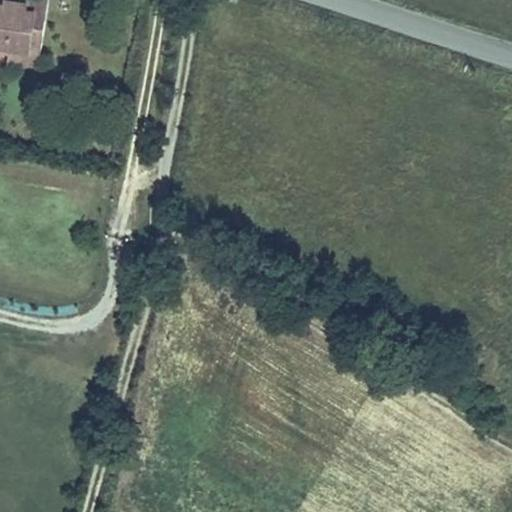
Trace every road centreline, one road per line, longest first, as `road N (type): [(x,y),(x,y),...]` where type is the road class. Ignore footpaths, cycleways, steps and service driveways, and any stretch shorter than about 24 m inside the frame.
road 1 (track): [(511,430),(240,267),(185,230),(164,197)]
road 2 (residential): [(331,0),(511,60)]
